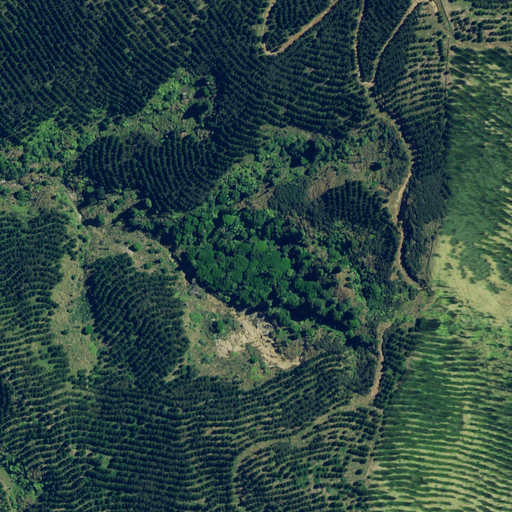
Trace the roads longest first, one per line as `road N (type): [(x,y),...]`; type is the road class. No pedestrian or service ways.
road 1 (track): [(368,0),(359,47),(365,77),(411,5),(427,0),(466,41),(511,43)]
road 2 (track): [(269,0),(263,42),(279,51),(343,0)]
